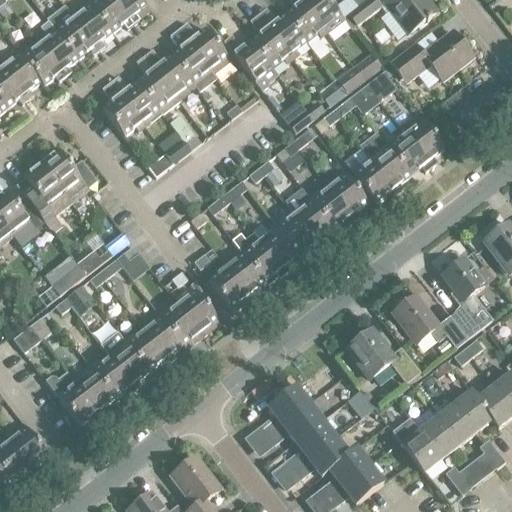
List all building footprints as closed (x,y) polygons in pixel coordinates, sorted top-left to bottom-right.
[(96,0),(92,0),(87,4),(90,8),(113,37),(123,29),(126,33),(133,28),(111,0),(100,0),(98,2),(96,0)] [(150,14),(139,0),(111,0),(133,28),(139,23),(138,22),(150,14)] [(298,0),(284,0),(293,11),(284,18),(306,46),(318,38),(321,42),(327,37),(324,33),(298,0)] [(298,0),(324,33),(327,37),(345,24),(343,21),(342,19),(326,0),(298,0)] [(370,0),(357,10),(347,18),(356,30),(382,10),(374,0),(370,0)] [(349,0),(357,10),(370,0),(349,0)] [(425,0),(390,0),(384,5),(408,37),(437,14),(425,0)] [(82,14),(73,21),(95,50),(99,54),(104,51),(100,46),(113,37),(90,8),(87,4),(79,11),(82,14)] [(95,50),(73,21),(64,10),(47,23),(49,25),(56,34),(78,63),(89,55),(92,59),(99,54),(95,50)] [(267,12),(261,17),(258,19),(293,63),(299,59),(296,55),(306,46),(284,18),(276,24),(267,12)] [(293,63),(258,19),(250,25),(259,37),(251,44),(273,73),(283,65),(286,69),(293,63)] [(40,32),(46,41),(38,47),(61,77),(64,81),(70,77),(67,72),(78,63),(56,34),(49,25),(40,32)] [(186,28),(178,34),(213,79),(231,65),(205,33),(196,40),(186,28)] [(217,84),(213,79),(178,34),(170,40),(180,53),(171,59),(193,87),(200,97),(217,84)] [(453,34),(423,57),(415,47),(389,68),(406,88),(431,69),(443,85),(473,61),(453,34)] [(232,40),(223,46),(232,58),(255,86),(262,96),(270,90),(268,88),(278,80),(273,73),(251,44),(241,51),(232,40)] [(61,77),(38,47),(29,54),(27,51),(18,58),(41,87),(40,87),(43,90),(55,81),(58,86),(64,81),(61,77)] [(153,53),(144,60),(153,72),(179,105),(185,100),(195,91),(193,87),(171,59),(162,66),(153,53)] [(10,64),(1,71),(27,104),(32,100),(29,95),(40,87),(41,87),(18,58),(16,54),(8,60),(10,64)] [(147,78),(137,86),(158,114),(162,118),(179,105),(153,72),(144,60),(137,65),(147,78)] [(360,66),(353,71),(365,86),(371,81),(360,66)] [(0,68),(0,104),(6,113),(17,105),(21,109),(27,104),(1,71),(0,68)] [(343,79),(337,84),(339,87),(348,98),(354,93),(343,79)] [(117,81),(110,86),(119,99),(144,131),(162,118),(158,114),(137,86),(128,92),(118,80),(117,81)] [(367,88),(373,95),(379,103),(388,96),(376,81),(367,88)] [(119,99),(110,86),(101,93),(111,106),(102,113),(124,141),(135,132),(138,136),(144,131),(119,99)] [(492,86),(472,101),(463,90),(441,108),(450,119),(459,113),(476,135),(510,109),(492,86)] [(373,95),(367,88),(357,96),(363,103),(373,95)] [(326,92),(319,98),(330,111),(337,105),(326,92)] [(306,116),(298,105),(280,118),(289,129),(306,116)] [(316,106),(305,114),(312,123),(323,115),(316,106)] [(348,116),(343,108),(334,115),(339,122),(348,116)] [(237,110),(227,117),(231,123),(241,115),(237,110)] [(339,122),(334,115),(323,122),(329,130),(339,122)] [(414,131),(405,138),(431,171),(436,167),(433,162),(445,153),(423,124),(420,121),(411,127),(414,131)] [(305,130),(298,122),(288,130),(295,138),(305,130)] [(308,146),(302,138),(292,146),(298,154),(308,146)] [(393,141),(385,147),(388,151),(410,180),(421,172),(424,176),(431,171),(405,138),(396,145),(393,141)] [(195,140),(185,147),(191,155),(201,147),(195,140)] [(190,155),(181,144),(164,157),(173,168),(190,155)] [(298,154),(292,146),(283,153),(289,161),(298,154)] [(379,158),(371,164),(397,198),(402,193),(399,189),(410,180),(388,151),(385,147),(376,154),(379,158)] [(81,165),(72,172),(58,154),(41,167),(65,199),(72,208),(74,210),(79,205),(71,195),(82,186),(87,193),(97,185),(81,165)] [(173,168),(164,157),(147,171),(156,181),(173,168)] [(397,198),(371,164),(354,177),(376,206),(387,198),(390,203),(397,198)] [(268,165),(258,172),(264,180),(265,179),(273,172),(268,165)] [(41,167),(23,181),(37,199),(28,206),(44,226),(46,229),(72,208),(65,199),(41,167)] [(274,171),(273,172),(265,179),(273,189),(282,182),(274,171)] [(264,180),(258,172),(248,179),(254,187),(264,180)] [(337,185),(328,191),(354,225),(360,220),(356,216),(368,207),(346,178),(343,174),(334,181),(337,185)] [(234,191),(224,199),(230,207),(240,199),(234,191)] [(316,194),(308,201),(311,205),(334,234),(344,225),(348,230),(354,225),(328,191),(319,198),(316,194)] [(6,194),(0,198),(0,222),(13,240),(30,227),(35,233),(44,226),(28,206),(20,212),(6,194)] [(230,207),(224,199),(207,212),(213,220),(230,207)] [(240,199),(230,207),(235,213),(245,205),(240,199)] [(303,211),(294,218),(320,251),(326,247),(322,243),(334,234),(311,205),(308,201),(300,207),(303,211)] [(190,225),(196,233),(206,225),(200,217),(190,225)] [(282,221),(273,227),(276,231),(299,261),(310,252),(314,256),(320,251),(294,218),(285,225),(282,221)] [(0,249),(13,240),(0,222),(0,260),(0,259),(0,249)] [(269,237),(260,244),(286,278),(291,274),(288,269),(299,261),(276,231),(273,227),(265,233),(269,237)] [(511,234),(507,228),(482,247),(507,279),(511,275),(511,234)] [(286,278),(260,244),(253,236),(245,242),(241,236),(231,244),(242,258),(265,287),(267,290),(268,291),(286,278)] [(112,260),(105,250),(103,248),(94,255),(103,267),(112,260)] [(134,272),(143,265),(138,259),(139,258),(132,250),(122,258),(129,266),(134,272)] [(234,264),(225,271),(250,303),(267,290),(265,287),(242,258),(239,254),(231,260),(234,264)] [(200,274),(210,267),(204,259),(194,267),(200,274)] [(462,263),(440,280),(453,296),(464,310),(450,321),(467,343),(468,342),(481,332),(492,324),(471,297),(482,289),(474,277),(462,263)] [(58,300),(84,279),(75,268),(49,289),(58,300)] [(98,277),(104,284),(114,277),(108,269),(98,277)] [(484,269),(474,277),(482,289),(484,291),(495,283),(494,282),(487,273),(484,269)] [(225,271),(208,284),(233,317),(250,303),(225,271)] [(104,284),(98,277),(89,284),(95,292),(104,284)] [(181,277),(171,284),(177,292),(187,284),(181,277)] [(81,290),(64,303),(70,311),(77,320),(94,307),(92,303),(81,290)] [(177,308),(203,341),(220,327),(195,295),(177,308)] [(415,298),(391,317),(415,347),(429,336),(438,347),(446,341),(455,353),(467,343),(450,321),(449,320),(438,328),(415,298)] [(70,311),(64,303),(55,310),(61,318),(70,311)] [(166,310),(157,317),(161,321),(183,350),(182,351),(185,354),(203,341),(177,308),(169,315),(166,310)] [(152,327),(143,335),(169,368),(176,363),(172,358),(182,351),(183,350),(161,321),(157,317),(149,323),(152,327)] [(50,336),(40,322),(30,330),(36,337),(41,344),(50,336)] [(36,337),(30,330),(13,343),(24,357),(41,344),(36,337)] [(132,337),(123,344),(126,348),(148,377),(160,368),(163,373),(169,368),(143,335),(135,341),(132,337)] [(369,335),(347,351),(360,368),(358,369),(369,383),(389,367),(390,369),(406,388),(407,387),(420,377),(401,352),(393,357),(389,360),(369,335)] [(117,336),(100,348),(110,360),(112,363),(136,394),(141,390),(138,385),(148,377),(126,348),(123,344),(117,336)] [(476,344),(464,352),(472,362),(483,353),(476,344)] [(464,352),(454,361),(461,370),(472,362),(464,352)] [(97,363),(88,370),(92,374),(114,403),(125,394),(129,399),(135,395),(136,394),(112,363),(110,360),(109,361),(101,367),(97,363)] [(447,365),(432,376),(438,383),(452,372),(447,365)] [(84,380),(75,387),(102,421),(107,416),(103,411),(114,403),(92,374),(88,370),(80,376),(84,380)] [(101,421),(75,387),(66,376),(57,382),(54,377),(44,384),(79,430),(91,421),(94,426),(101,421)] [(492,390),(511,416),(511,379),(509,376),(492,390)] [(426,377),(417,382),(427,398),(436,393),(426,377)] [(267,411),(274,419),(244,443),(251,452),(308,408),(294,390),(267,411)] [(511,416),(492,390),(475,403),(474,403),(490,424),(497,432),(511,420),(511,416)] [(469,395),(451,409),(473,437),(490,424),(474,403),(475,403),(469,395)] [(308,408),(251,452),(258,462),(289,439),(294,446),(321,426),(308,408)] [(451,409),(434,422),(456,450),(473,437),(451,409)] [(434,422),(417,435),(439,463),(456,450),(434,422)] [(294,446),(300,454),(270,477),(277,487),(335,443),(321,426),(294,446)] [(18,439),(8,446),(34,479),(40,474),(36,469),(48,461),(26,433),(22,428),(14,434),(18,439)] [(439,463),(417,435),(400,448),(422,477),(439,463)] [(346,458),(335,443),(277,487),(285,496),(315,473),(320,480),(328,474),(347,459),(346,458)] [(505,466),(488,444),(478,451),(496,474),(505,466)] [(0,470),(13,487),(24,479),(28,484),(34,479),(8,446),(0,452),(0,470)] [(328,474),(334,482),(304,505),(309,511),(314,511),(368,471),(354,452),(346,458),(347,459),(328,474)] [(213,511),(208,506),(223,494),(196,459),(167,481),(191,511),(190,511),(213,511)] [(372,475),(368,471),(314,511),(334,511),(348,501),(354,509),(389,482),(379,469),(372,475)] [(0,504),(6,500),(2,495),(13,487),(0,470),(0,504)] [(453,470),(444,478),(462,500),(471,493),(453,470)] [(178,511),(176,509),(172,511),(165,511),(151,494),(128,511),(178,511)]
